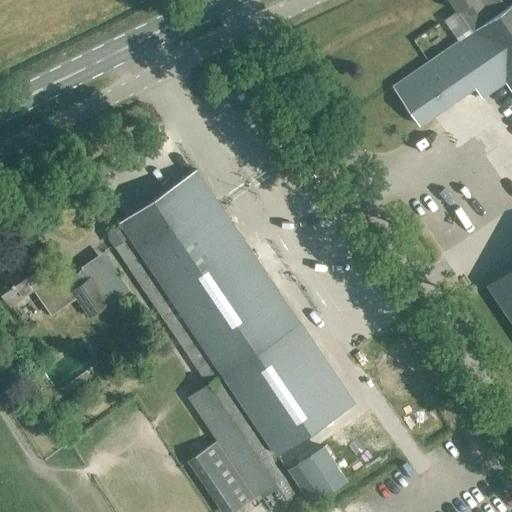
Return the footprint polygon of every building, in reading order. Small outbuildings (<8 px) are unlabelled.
[(442,21),(457,42),(392,86),(419,125),(475,86),(482,96),(505,80),(511,90),(511,2),(505,8),(499,0),(449,0),(457,11),(442,21)] [(297,176),(308,168),(300,157),(290,165),(297,176)] [(196,169),(119,221),(221,374),(228,369),(256,351),(299,322),(196,169)] [(89,316),(109,303),(90,275),(71,288),(58,269),(42,281),(25,255),(0,272),(0,290),(10,304),(33,289),(51,315),(76,297),(89,316)] [(511,302),(511,276),(500,285),(511,302)] [(387,296),(345,313),(352,331),(395,314),(387,296)] [(256,496),(283,478),(216,378),(189,396),(218,440),(256,496)] [(256,496),(218,440),(186,461),(220,511),(231,511),(254,497),(264,511),(293,493),(283,478),(256,496)] [(346,480),(323,444),(296,462),(319,498),(346,480)]
